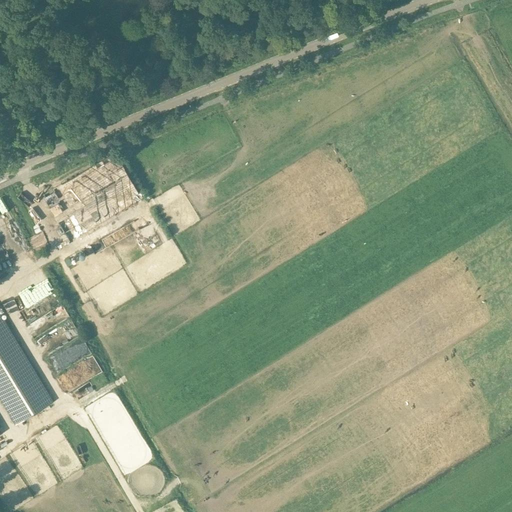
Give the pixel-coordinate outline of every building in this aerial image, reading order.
[(106,161),(58,182),(79,227),(126,203),(106,161)] [(0,208),(2,210),(8,204),(4,199),(0,202),(0,208)] [(11,222),(16,239),(24,237),(19,219),(11,222)] [(43,270),(26,278),(32,290),(23,294),(27,304),(53,292),(43,270)] [(66,308),(27,323),(32,335),(70,319),(66,308)] [(0,398),(16,424),(53,401),(0,312),(0,398)] [(85,338),(47,357),(66,392),(103,372),(85,338)]
